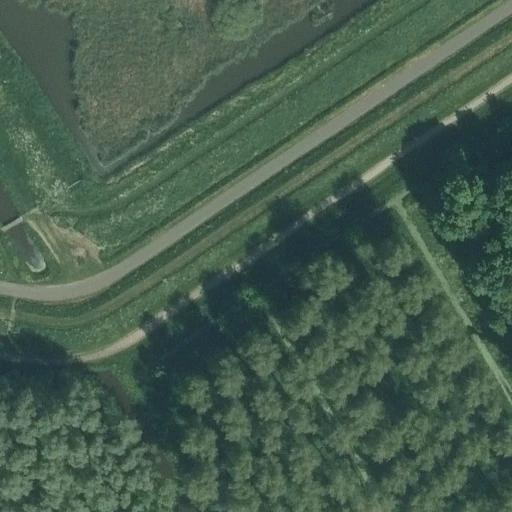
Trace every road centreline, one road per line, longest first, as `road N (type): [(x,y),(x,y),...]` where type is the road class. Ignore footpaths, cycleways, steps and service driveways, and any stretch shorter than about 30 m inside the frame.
road 1 (unknown): [(0,356),(80,362),(131,343),(511,83)]
road 2 (track): [(0,58),(84,207)]
